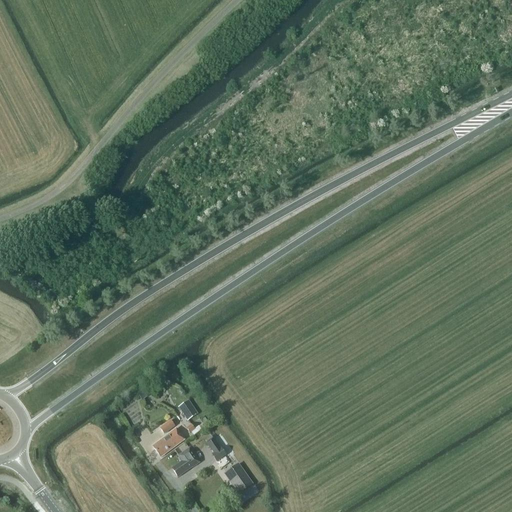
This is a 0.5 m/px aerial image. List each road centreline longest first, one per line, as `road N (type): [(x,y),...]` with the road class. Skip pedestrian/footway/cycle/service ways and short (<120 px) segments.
road 1 (primary): [(511,93),(220,247),(1,393)]
road 2 (primary): [(24,433),(234,283),(511,111)]
road 3 (unclassified): [(0,218),(70,179),(235,0)]
